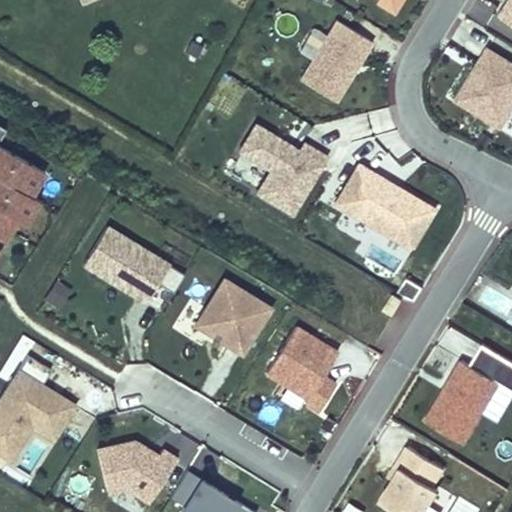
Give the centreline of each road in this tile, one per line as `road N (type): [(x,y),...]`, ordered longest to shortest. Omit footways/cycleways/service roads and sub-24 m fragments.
road 1 (residential): [(322,495),(511,187)]
road 2 (residential): [(454,0),(412,71),(414,114),(433,136),(511,177)]
road 3 (residential): [(322,495),(150,388)]
